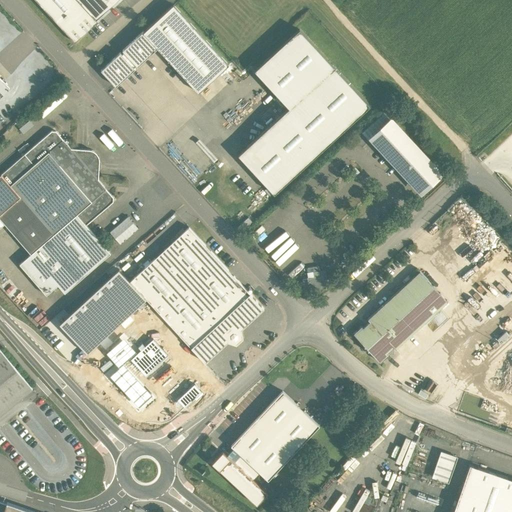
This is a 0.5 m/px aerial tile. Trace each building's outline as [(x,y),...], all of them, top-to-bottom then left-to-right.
[(117,0),(35,0),(75,42),(97,21),(96,20),(117,0)] [(144,32),(143,33),(157,48),(198,93),(229,65),(173,5),(144,32)] [(370,106),(299,29),(255,70),(289,108),(238,155),(274,194),(370,106)] [(143,31),(122,50),(124,52),(136,65),(137,67),(157,48),(143,33),(144,32),(143,31)] [(122,54),(120,52),(101,70),(116,87),(135,69),(134,67),(122,54)] [(136,65),(124,52),(122,54),(134,67),(136,65)] [(0,78),(0,98),(10,89),(0,78)] [(441,174),(391,120),(372,138),(421,192),(441,174)] [(216,155),(188,125),(169,143),(197,173),(216,155)] [(89,150),(71,149),(56,131),(51,131),(24,154),(33,165),(10,185),(53,235),(77,215),(104,191),(106,193),(110,194),(98,180),(99,162),(96,162),(96,159),(96,157),(99,156),(98,155),(96,153),(94,151),(93,154),(91,153),(89,153),(89,150)] [(86,225),(77,215),(53,235),(10,185),(33,165),(24,154),(1,174),(0,175),(0,218),(31,254),(20,264),(46,295),(58,285),(65,293),(110,253),(86,225)] [(104,191),(77,215),(86,225),(113,202),(113,197),(110,194),(106,193),(104,191)] [(129,216),(110,232),(120,244),(139,228),(129,216)] [(250,294),(189,227),(130,281),(146,299),(191,348),(250,294)] [(314,277),(302,279),(304,291),(309,290),(309,293),(312,293),(311,290),(322,288),(319,270),(313,271),(314,277)] [(88,353),(146,299),(130,281),(120,271),(62,324),(88,353)] [(420,271),(367,319),(369,322),(393,347),(395,350),(425,322),(440,308),(448,301),(420,271)] [(250,294),(191,348),(205,363),(228,342),(236,345),(243,338),(241,329),(264,309),(250,294)] [(440,308),(425,322),(432,330),(448,316),(440,308)] [(369,322),(363,327),(362,326),(353,333),(365,346),(364,346),(364,347),(365,347),(368,350),(368,351),(369,350),(380,362),(388,355),(387,353),(388,352),(389,354),(394,350),(392,348),(393,347),(369,322)] [(0,415),(32,389),(0,349),(0,415)] [(282,391),(231,446),(233,448),(259,472),(268,480),(319,425),(282,391)] [(259,472),(233,448),(227,456),(252,479),(259,472)] [(457,456),(441,451),(432,477),(448,483),(457,456)] [(227,456),(222,452),(212,463),(257,505),(267,494),(252,479),(227,456)] [(511,511),(511,479),(470,464),(453,511),(511,511)] [(33,511),(7,503),(6,503),(6,504),(0,501),(0,511),(33,511)]
